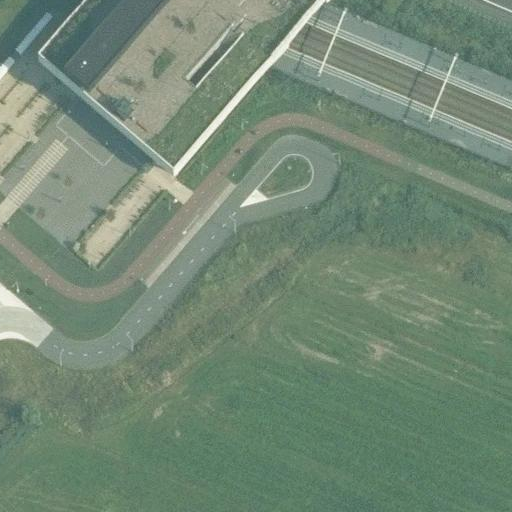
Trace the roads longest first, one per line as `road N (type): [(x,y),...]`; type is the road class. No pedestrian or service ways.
road 1 (unclassified): [(0,321),(24,323),(65,353),(108,351),(238,208)]
road 2 (unclassified): [(238,208),(268,208),(316,188),(318,163),(297,147),(279,151),(249,185)]
